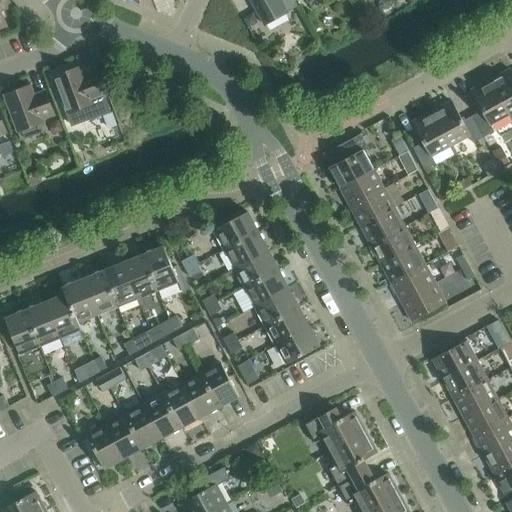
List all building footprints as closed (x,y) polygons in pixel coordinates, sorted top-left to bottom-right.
[(0,0),(0,29),(6,27),(1,13),(12,8),(9,0),(0,0)] [(249,0),(264,25),(298,7),(294,0),(249,0)] [(253,13),(243,19),(249,29),(258,23),(253,13)] [(95,112),(107,107),(95,73),(83,77),(80,68),(54,77),(67,113),(92,104),(95,112)] [(490,80),(509,115),(511,113),(511,72),(510,70),(490,80)] [(472,117),(484,138),(494,132),(490,125),(509,115),(490,80),(471,91),(482,112),(472,117)] [(4,96),(17,132),(21,141),(47,132),(42,119),(54,115),(45,91),(34,95),(30,86),(4,96)] [(432,112),(450,146),(469,136),(473,143),(484,138),(472,117),(463,122),(451,101),(432,112)] [(450,146),(432,112),(412,123),(423,143),(413,149),(424,170),(435,164),(431,157),(450,146)] [(53,122),(50,127),(53,134),(63,130),(60,120),(53,122)] [(117,125),(108,128),(113,141),(122,137),(117,125)] [(402,140),(394,144),(400,155),(407,151),(402,140)] [(11,142),(0,146),(0,149),(3,158),(15,153),(11,142)] [(499,148),(491,152),(500,167),(507,163),(499,148)] [(340,188),(374,170),(363,150),(329,168),(340,188)] [(400,155),(398,156),(403,166),(412,161),(411,159),(407,151),(400,155)] [(494,159),(483,165),(489,175),(500,169),(494,159)] [(350,207),(384,189),(374,170),(340,188),(350,207)] [(39,176),(31,179),(32,184),(33,186),(42,183),(41,180),(39,176)] [(384,189),(350,207),(360,226),(394,208),(384,189)] [(432,198),(423,203),(429,214),(438,208),(432,198)] [(394,208),(360,226),(370,245),(404,227),(394,208)] [(224,250),(258,232),(247,212),(214,230),(224,250)] [(443,218),(435,222),(440,232),(448,227),(443,218)] [(404,227),(370,245),(381,264),(415,246),(404,227)] [(258,232),(224,250),(234,269),(268,251),(258,232)] [(453,236),(442,242),(448,253),(458,247),(453,236)] [(415,246),(381,264),(391,283),(425,265),(415,246)] [(143,255),(157,291),(178,283),(174,272),(164,247),(143,255)] [(268,251),(234,269),(245,288),(278,270),(268,251)] [(123,263),(137,299),(157,291),(143,255),(123,263)] [(181,262),(186,270),(197,264),(199,263),(194,255),(181,262)] [(461,269),(468,266),(463,255),(456,258),(461,269)] [(103,272),(117,307),(137,299),(123,263),(103,272)] [(186,270),(190,278),(201,272),(197,264),(186,270)] [(425,265),(391,283),(401,302),(435,284),(425,265)] [(468,266),(461,269),(467,280),(474,277),(468,266)] [(174,272),(178,283),(184,279),(179,269),(174,272)] [(255,307),(289,289),(278,270),(245,288),(255,307)] [(117,307),(103,272),(83,280),(97,315),(117,307)] [(62,288),(65,295),(65,294),(77,323),(78,323),(97,315),(83,280),(62,288)] [(435,284),(401,302),(412,322),(446,304),(435,284)] [(289,289),(255,307),(265,326),(299,308),(289,289)] [(45,303),(60,338),(80,330),(78,323),(77,323),(65,294),(65,295),(45,303)] [(202,300),(206,309),(218,302),(213,294),(202,300)] [(206,309),(210,316),(222,310),(218,302),(206,309)] [(60,338),(45,303),(25,311),(40,346),(60,338)] [(299,308),(265,326),(275,345),(309,327),(299,308)] [(40,346),(25,311),(5,319),(19,355),(40,346)] [(169,320),(175,331),(183,327),(177,315),(169,320)] [(161,324),(167,335),(168,336),(175,331),(169,320),(161,324)] [(498,320),(486,327),(498,350),(510,343),(498,321),(498,320)] [(309,327),(275,345),(286,365),(320,347),(309,327)] [(180,335),(186,347),(194,342),(188,331),(180,335)] [(222,338),(227,347),(238,340),(234,332),(222,338)] [(178,351),(186,347),(180,335),(172,339),(178,351)] [(131,341),(137,352),(145,347),(139,336),(131,340),(131,341)] [(123,344),(129,356),(137,352),(131,341),(131,340),(123,344)] [(227,347),(231,354),(242,348),(238,340),(227,347)] [(443,379),(477,361),(466,341),(432,359),(443,379)] [(511,346),(503,351),(511,365),(511,346)] [(142,356),(148,367),(156,363),(150,351),(142,356)] [(93,361),(99,372),(107,368),(101,356),(93,361)] [(142,356),(134,360),(141,372),(148,367),(142,356)] [(85,365),(92,376),(99,372),(93,361),(85,365)] [(477,361),(443,379),(453,398),(487,380),(477,361)] [(201,374),(219,408),(239,397),(220,363),(201,374)] [(104,376),(110,388),(124,380),(118,368),(104,376)] [(243,377),(247,384),(259,378),(254,370),(243,377)] [(219,408),(201,374),(182,384),(200,418),(219,408)] [(110,388),(104,376),(96,380),(103,392),(110,388)] [(54,382),(60,393),(68,389),(62,377),(54,382)] [(487,380),(453,398),(463,417),(497,399),(487,380)] [(47,386),(53,397),(60,393),(54,382),(47,386)] [(163,394),(181,428),(200,418),(182,384),(163,394)] [(74,392),(66,397),(72,408),(80,404),(74,392)] [(144,404),(162,438),(181,428),(163,394),(144,404)] [(0,407),(2,411),(10,407),(3,395),(0,397),(0,407)] [(497,399),(463,417),(473,436),(507,418),(497,399)] [(125,415),(143,449),(162,438),(144,404),(125,415)] [(328,452),(366,432),(355,411),(333,422),(328,412),(304,424),(314,443),(321,440),(328,452)] [(106,425),(124,459),(143,449),(125,415),(106,425)] [(511,426),(507,418),(473,436),(484,455),(511,440),(511,426)] [(124,459),(106,425),(86,436),(104,469),(124,459)] [(366,432),(328,452),(335,465),(328,469),(338,487),(361,474),(356,464),(377,453),(366,432)] [(511,440),(484,455),(494,474),(511,464),(511,440)] [(257,444),(245,450),(250,457),(255,459),(262,455),(257,444)] [(511,464),(494,474),(505,494),(511,490),(511,464)] [(210,511),(226,504),(216,486),(230,479),(224,468),(198,482),(203,492),(179,505),(182,511),(210,511)] [(361,474),(338,487),(348,505),(355,501),(360,511),(364,511),(399,493),(388,472),(367,484),(361,474)] [(0,511),(44,511),(46,511),(35,492),(14,503),(9,492),(0,497),(0,511)] [(409,511),(399,493),(364,511),(409,511)] [(300,495),(292,499),(296,508),(305,504),(300,495)]
